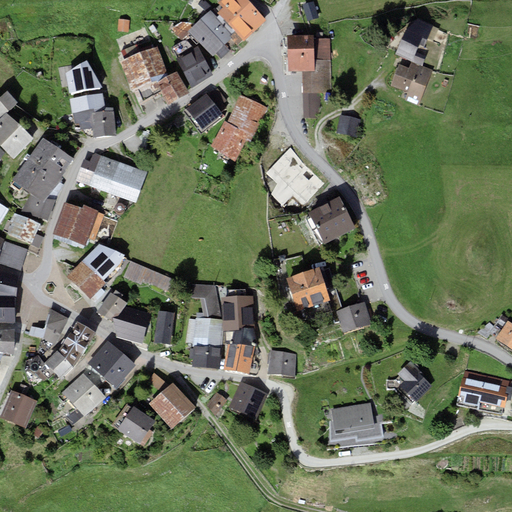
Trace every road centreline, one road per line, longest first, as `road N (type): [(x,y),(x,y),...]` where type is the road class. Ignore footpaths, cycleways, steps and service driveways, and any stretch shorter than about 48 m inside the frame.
road 1 (residential): [(511,425),(476,427),(410,453),(307,462),(291,442),(276,386),(169,365),(73,312)]
road 2 (residential): [(266,49),(298,138),(343,188),(394,305),(426,330),(511,362)]
road 3 (residential): [(49,234),(81,157),(165,114),(247,53),(266,49)]
road 4 (track): [(317,511),(262,488),(169,365)]
